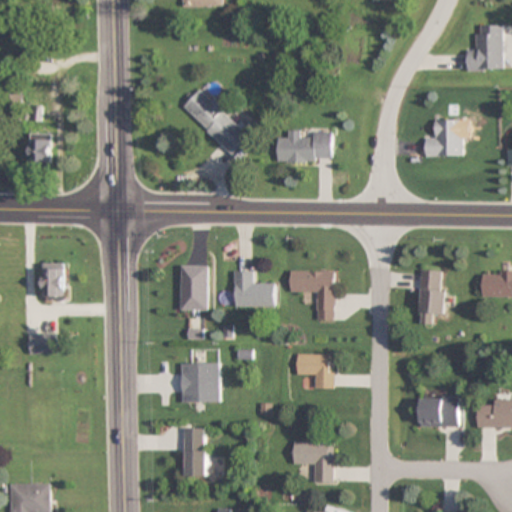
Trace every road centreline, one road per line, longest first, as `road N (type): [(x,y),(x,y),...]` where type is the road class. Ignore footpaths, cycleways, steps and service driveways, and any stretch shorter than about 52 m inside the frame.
road 1 (residential): [(447,0),(403,77),(384,131),(380,511)]
road 2 (secondary): [(125,511),(113,0)]
road 3 (secondary): [(0,210),(511,216)]
road 4 (residential): [(380,472),(477,472),(511,485)]
